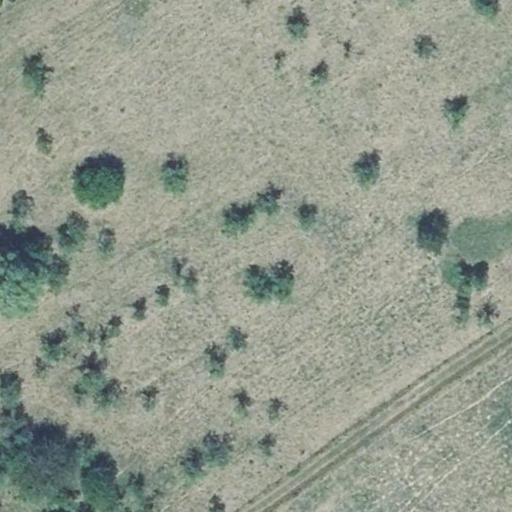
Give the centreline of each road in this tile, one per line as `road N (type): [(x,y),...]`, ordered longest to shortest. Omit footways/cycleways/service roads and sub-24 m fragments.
road 1 (track): [(511,341),(271,511)]
road 2 (track): [(0,250),(24,333),(28,382),(89,511)]
